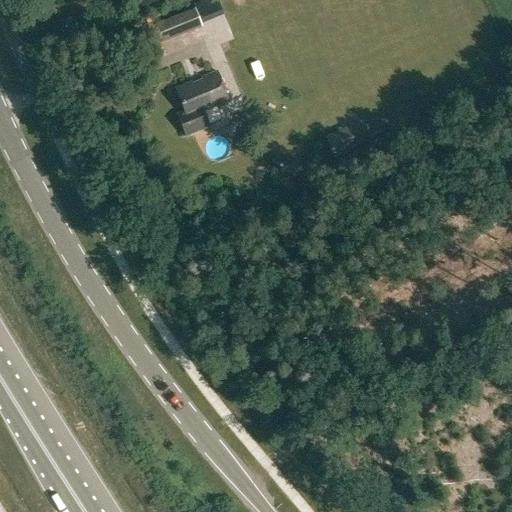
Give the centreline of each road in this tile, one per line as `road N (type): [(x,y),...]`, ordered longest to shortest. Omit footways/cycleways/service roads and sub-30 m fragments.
road 1 (tertiary): [(0,115),(115,323),(267,511)]
road 2 (track): [(511,350),(267,466)]
road 3 (trunk): [(0,377),(83,511)]
